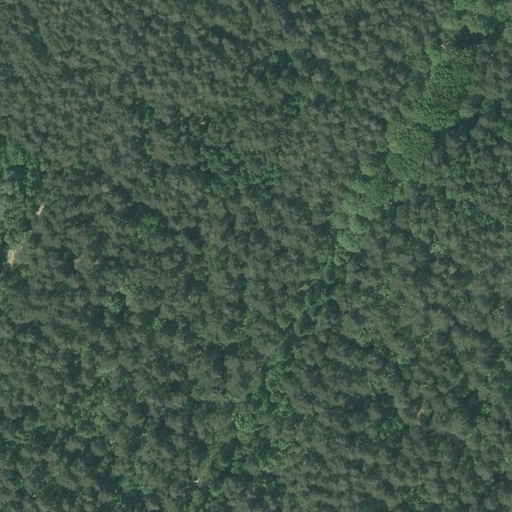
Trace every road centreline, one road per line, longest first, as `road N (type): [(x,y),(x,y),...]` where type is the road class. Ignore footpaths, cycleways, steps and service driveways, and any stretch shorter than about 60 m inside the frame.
road 1 (track): [(174,511),(387,145)]
road 2 (track): [(473,0),(387,145)]
